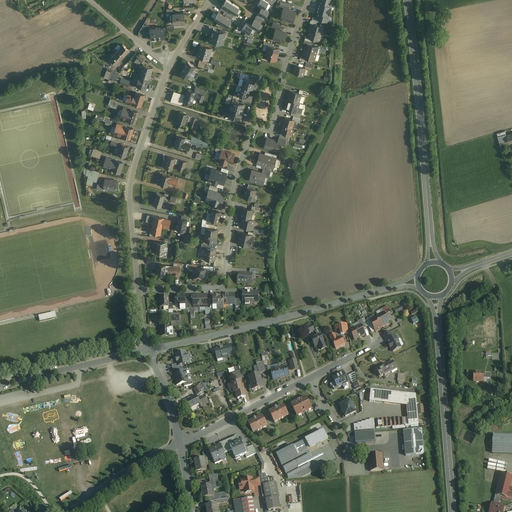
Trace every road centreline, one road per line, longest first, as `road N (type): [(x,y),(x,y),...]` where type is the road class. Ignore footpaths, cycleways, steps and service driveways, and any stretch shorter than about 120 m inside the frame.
road 1 (residential): [(138,289),(219,284),(237,174),(255,125),(272,124),(309,0)]
road 2 (tertiary): [(417,281),(147,349)]
road 3 (primary): [(406,0),(432,262)]
road 4 (residential): [(170,65),(130,177),(138,289)]
road 5 (primary): [(435,296),(452,511)]
road 6 (tertiary): [(147,349),(0,385)]
road 7 (residential): [(305,379),(179,443)]
road 8 (residential): [(179,443),(76,511)]
